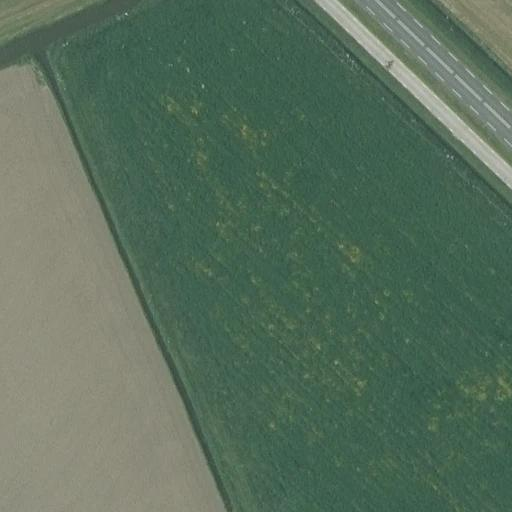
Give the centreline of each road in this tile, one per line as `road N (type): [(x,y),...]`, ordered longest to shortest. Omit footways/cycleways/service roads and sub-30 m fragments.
road 1 (unclassified): [(511,181),(322,0)]
road 2 (primary): [(511,132),(374,0)]
